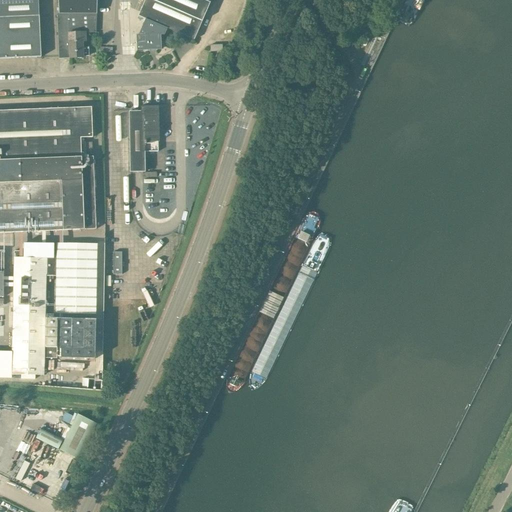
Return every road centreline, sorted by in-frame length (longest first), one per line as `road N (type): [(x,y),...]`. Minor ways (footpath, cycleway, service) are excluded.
road 1 (tertiary): [(84,511),(174,314),(250,97)]
road 2 (unclassified): [(250,97),(158,79),(0,85)]
